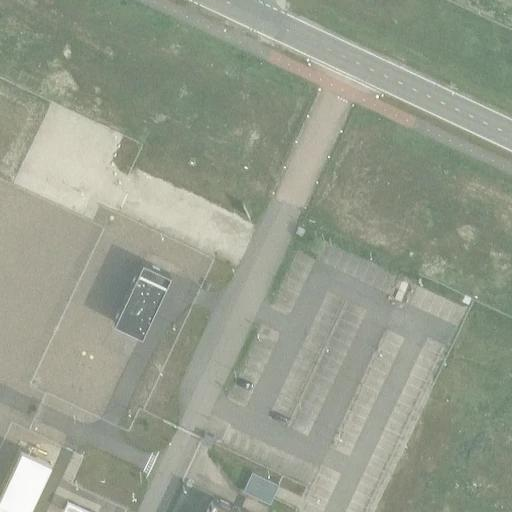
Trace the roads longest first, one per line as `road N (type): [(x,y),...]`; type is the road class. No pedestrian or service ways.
road 1 (unknown): [(254,420),(306,447),(324,446),(386,300),(328,274),(300,323)]
road 2 (unclassified): [(511,138),(219,0)]
